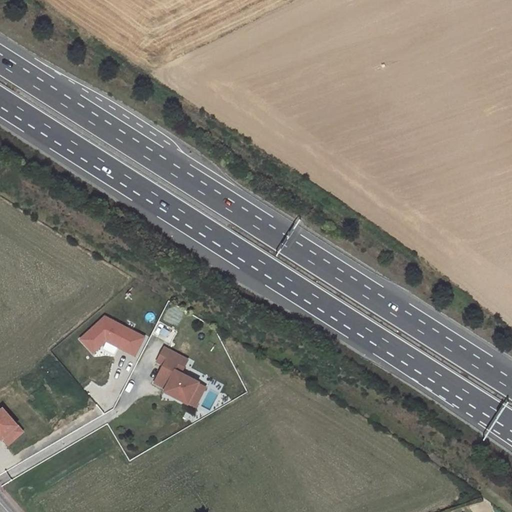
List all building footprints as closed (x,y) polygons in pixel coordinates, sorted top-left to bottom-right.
[(106,342),(135,356),(145,337),(104,315),(79,339),(94,355),(106,342)] [(188,359),(164,347),(157,361),(163,364),(154,382),(165,388),(166,388),(167,386),(173,390),(175,397),(187,403),(197,384),(198,382),(181,373),(188,359)] [(187,403),(199,409),(209,389),(197,384),(187,403)] [(165,388),(171,396),(175,397),(173,390),(167,386),(166,388),(165,388)] [(25,431),(2,405),(0,406),(0,439),(1,441),(3,439),(9,446),(25,431)]
